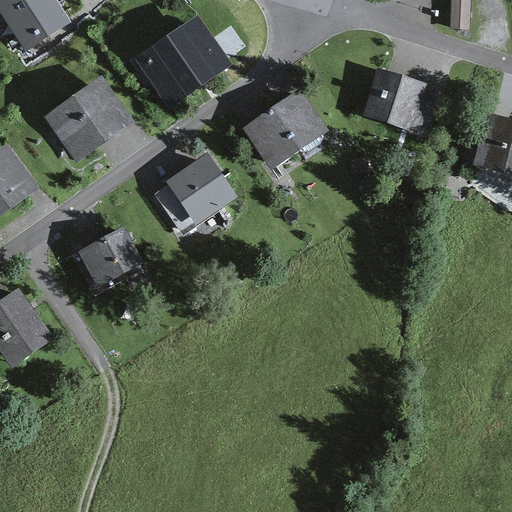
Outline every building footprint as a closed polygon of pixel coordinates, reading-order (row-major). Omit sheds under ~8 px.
[(4,0),(0,3),(29,48),(71,20),(58,0),(4,0)] [(143,59),(171,99),(225,62),(197,22),(143,59)] [(384,68),(370,112),(421,127),(434,83),(384,68)] [(51,117),(77,154),(126,120),(99,82),(51,117)] [(297,146),(322,129),(298,94),(273,111),(297,146)] [(272,163),(297,146),(273,111),(248,128),(272,163)] [(511,118),(492,113),(479,160),(511,169),(511,118)] [(0,154),(0,210),(33,187),(6,150),(0,154)] [(175,177),(201,219),(238,196),(212,154),(175,177)] [(83,245),(100,281),(145,260),(128,224),(83,245)] [(0,304),(0,344),(11,360),(46,336),(17,293),(0,304)]
